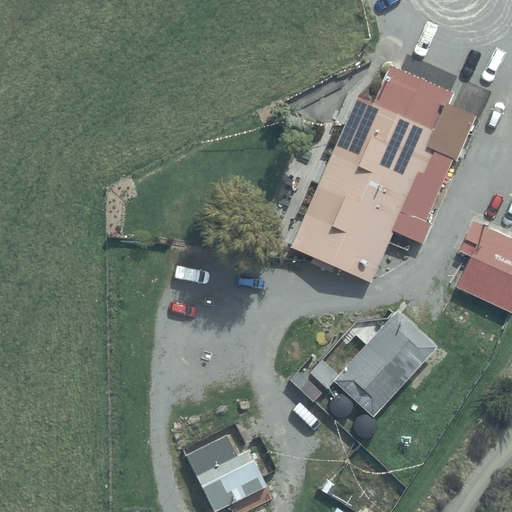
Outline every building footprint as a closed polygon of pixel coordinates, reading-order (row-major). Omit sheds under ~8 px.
[(447,90),(390,66),(374,105),(354,97),(293,244),(369,276),(390,226),(419,237),(471,111),(443,99),(447,90)] [(511,234),(474,218),(444,284),(511,315),(511,234)] [(205,301),(206,320),(244,319),(243,300),(205,301)] [(435,343),(394,305),(329,375),(370,412),(435,343)] [(181,448),(211,508),(265,481),(235,421),(181,448)]
